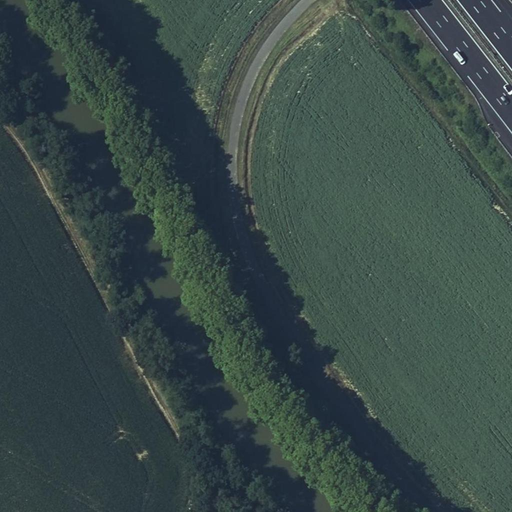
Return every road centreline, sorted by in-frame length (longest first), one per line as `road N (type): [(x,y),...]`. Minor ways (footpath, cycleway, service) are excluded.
road 1 (unclassified): [(423,511),(280,315),(235,209),(231,153),(247,84),(269,42),(308,0)]
road 2 (track): [(0,117),(194,484),(186,511)]
road 3 (motorway): [(423,0),(511,112)]
